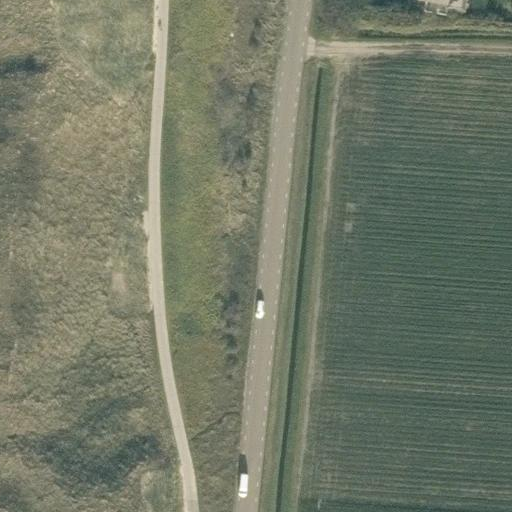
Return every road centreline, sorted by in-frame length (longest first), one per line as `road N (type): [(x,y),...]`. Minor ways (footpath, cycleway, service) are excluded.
road 1 (tertiary): [(245,511),(300,0)]
road 2 (track): [(511,50),(295,43)]
